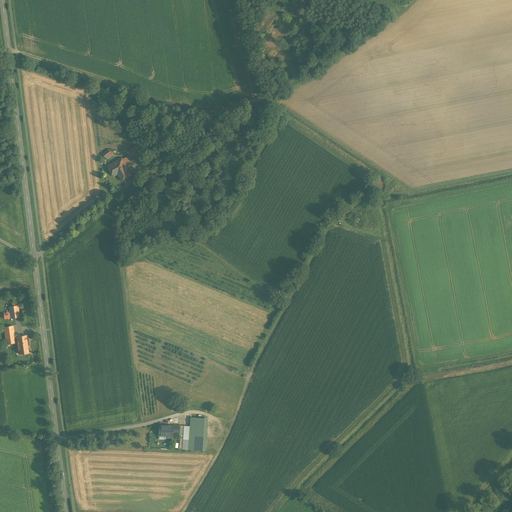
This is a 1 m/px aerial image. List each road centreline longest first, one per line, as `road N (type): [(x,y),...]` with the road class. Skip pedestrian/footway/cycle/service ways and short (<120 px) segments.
road 1 (secondary): [(66,511),(2,0)]
road 2 (track): [(8,51),(171,105),(222,111),(300,85),(416,0)]
road 3 (track): [(334,223),(258,358),(233,421)]
